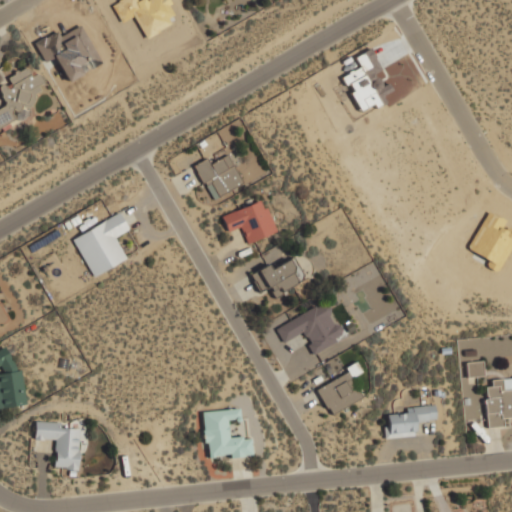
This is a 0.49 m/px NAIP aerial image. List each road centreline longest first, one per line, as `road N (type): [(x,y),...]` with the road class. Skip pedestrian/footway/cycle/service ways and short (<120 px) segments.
road 1 (residential): [(0,495),(30,509),(64,507),(511,460)]
road 2 (residential): [(0,230),(407,0)]
road 3 (residential): [(313,481),(307,445),(137,152)]
road 4 (residential): [(511,189),(398,6)]
